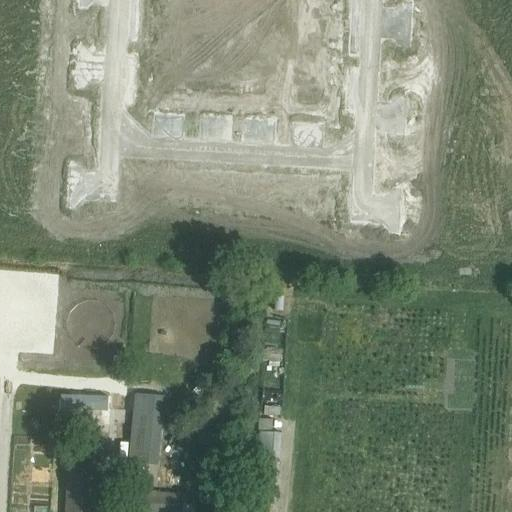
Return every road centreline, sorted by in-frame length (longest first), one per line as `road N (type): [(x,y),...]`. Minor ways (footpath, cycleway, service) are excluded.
road 1 (residential): [(362,156),(109,145)]
road 2 (residential): [(372,0),(362,156)]
road 3 (residential): [(109,145),(117,0)]
